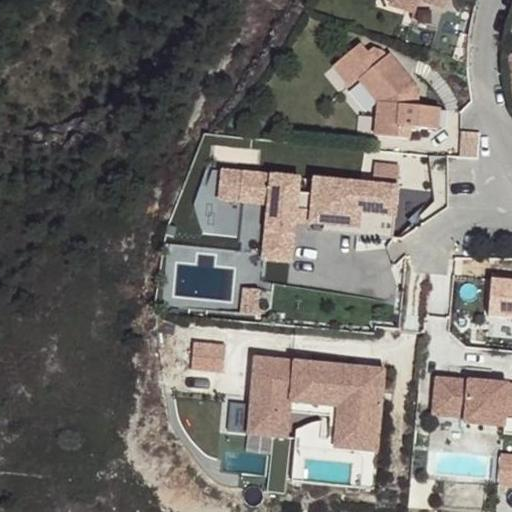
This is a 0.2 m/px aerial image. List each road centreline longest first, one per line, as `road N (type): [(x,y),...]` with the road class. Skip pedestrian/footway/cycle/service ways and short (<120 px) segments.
road 1 (unknown): [(220,433),(229,390),(260,347),(407,341),(417,322),(426,245),(454,226)]
road 2 (unknown): [(511,212),(454,226),(445,327),(460,355),(511,364)]
road 3 (residential): [(511,154),(490,112),(481,56),(493,0)]
